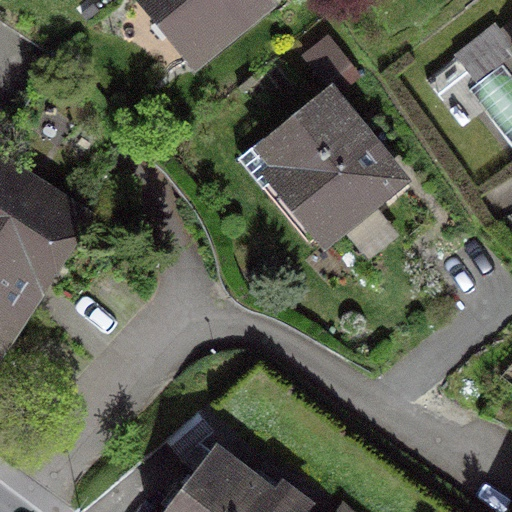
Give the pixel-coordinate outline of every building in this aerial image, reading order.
[(276,13),(264,0),(133,0),(131,2),(195,79),(276,13)] [(511,51),(492,25),(455,53),(477,81),(511,53),(511,51)] [(330,110),(264,161),(322,235),(388,184),(330,110)] [(0,319),(64,213),(0,174),(0,319)] [(511,399),(501,422),(511,427),(511,399)] [(291,511),(222,459),(180,511),(291,511)]
